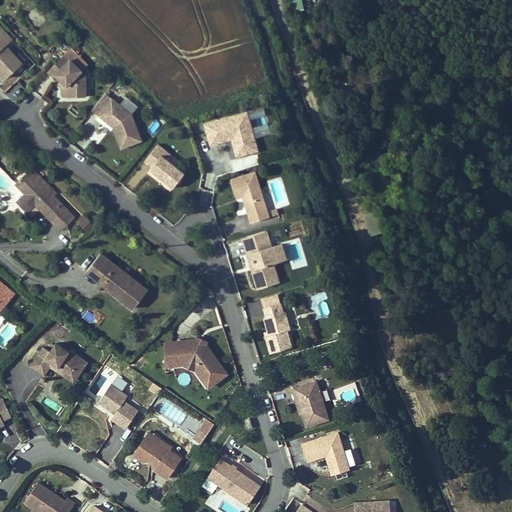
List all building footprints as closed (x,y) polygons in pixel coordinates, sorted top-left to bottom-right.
[(301,0),(291,0),(292,9),(302,8),(301,0)] [(22,60),(6,42),(12,37),(0,22),(0,72),(3,76),(22,60)] [(64,55),(49,71),(55,76),(57,74),(62,79),(68,85),(68,95),(86,95),(86,73),(71,58),(69,60),(64,55)] [(62,79),(60,81),(64,85),(64,95),(68,95),(68,85),(62,79)] [(106,93),(93,109),(104,118),(106,115),(113,121),(114,124),(112,124),(120,147),(143,140),(132,113),(111,95),(110,96),(106,93)] [(248,111),(243,112),(249,133),(253,132),(248,111)] [(243,112),(205,123),(211,144),(233,138),(237,155),(258,149),(253,132),(249,133),(243,112)] [(104,118),(112,124),(114,124),(113,121),(106,115),(104,118)] [(148,155),(155,161),(152,165),(150,167),(160,175),(161,173),(165,176),(163,178),(173,186),(185,171),(167,157),(171,152),(159,142),(148,155)] [(257,152),(230,160),(234,170),(260,162),(257,152)] [(155,161),(148,155),(145,159),(152,165),(155,161)] [(30,169),(35,164),(29,157),(24,162),(30,169)] [(51,185),(54,182),(35,164),(30,169),(24,162),(14,173),(24,183),(18,189),(18,195),(26,201),(34,193),(55,214),(62,208),(66,213),(73,206),(51,185)] [(255,170),(230,178),(236,196),(242,194),(246,193),(248,198),(244,200),(251,220),(269,215),(255,170)] [(60,219),(66,213),(62,208),(55,214),(60,219)] [(379,208),(364,212),(368,233),(384,229),(379,208)] [(82,216),(76,211),(70,216),(76,222),(82,216)] [(267,229),(248,235),(253,251),(250,252),(255,267),(253,268),(259,287),(279,280),(274,262),(281,259),(276,244),(272,245),(267,229)] [(248,235),(243,236),(253,268),(255,267),(250,252),(253,251),(248,235)] [(286,240),(291,268),(306,265),(301,237),(286,240)] [(282,242),(276,244),(281,259),(287,258),(282,242)] [(148,289),(102,250),(87,267),(133,306),(148,289)] [(0,316),(22,292),(0,271),(0,316)] [(289,339),(284,322),(287,321),(282,304),(280,304),(277,295),(260,300),(263,310),(261,310),(265,323),(266,327),(263,328),(268,345),(289,339)] [(161,340),(165,361),(182,358),(192,363),(207,382),(225,369),(204,341),(190,335),(161,340)] [(47,339),(33,357),(47,368),(53,360),(55,357),(73,370),(85,354),(74,345),(72,347),(60,337),(54,344),(47,339)] [(73,370),(55,357),(53,360),(76,378),(91,359),(85,354),(73,370)] [(182,358),(165,361),(165,365),(180,363),(191,367),(203,384),(207,382),(192,363),(182,358)] [(315,376),(290,383),(294,394),(296,393),(301,407),(306,423),(328,416),(315,376)] [(97,379),(88,390),(95,395),(103,384),(97,379)] [(109,380),(97,397),(108,405),(112,404),(115,406),(113,408),(109,413),(124,424),(136,407),(122,397),(126,392),(109,380)] [(0,427),(5,421),(9,419),(7,415),(15,411),(7,394),(0,397),(0,427)] [(206,431),(213,420),(207,416),(200,426),(206,431)] [(337,429),(301,441),(306,458),(326,452),(329,451),(331,457),(327,458),(331,472),(349,466),(337,429)] [(157,440),(145,432),(137,444),(139,446),(144,439),(152,444),(154,441),(157,440)] [(165,478),(179,458),(167,450),(169,447),(157,440),(154,441),(152,444),(144,439),(139,446),(137,444),(130,454),(141,461),(146,460),(149,462),(151,459),(156,462),(154,465),(152,469),(165,478)] [(349,464),(355,462),(352,447),(345,448),(349,464)] [(220,455),(208,473),(236,492),(248,500),(261,482),(220,455)] [(208,473),(201,483),(211,490),(216,483),(234,495),(236,492),(208,473)] [(35,511),(37,511),(67,511),(73,504),(65,498),(63,501),(36,483),(23,502),(35,511)] [(393,511),(392,499),(359,502),(359,511),(393,511)] [(312,511),(315,509),(306,503),(299,511),(312,511)]
